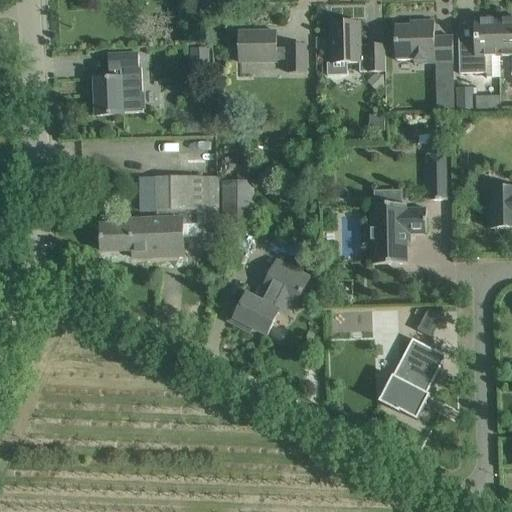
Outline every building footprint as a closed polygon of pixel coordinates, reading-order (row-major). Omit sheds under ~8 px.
[(486,58),(499,58),(498,20),(476,21),(477,45),(459,46),(460,66),(460,75),(487,75),(486,58)] [(511,20),(498,20),(499,58),(511,57),(511,20)] [(454,64),(454,58),(453,38),(435,38),(435,22),(411,23),(411,27),(396,27),(397,47),(397,62),(415,61),(415,65),(454,64)] [(386,74),(386,66),(386,46),(361,47),(361,24),(331,24),(332,44),(332,65),(329,65),(329,77),(349,77),(348,65),(359,65),(360,74),(386,74)] [(307,74),(307,66),(306,46),(288,46),(288,49),(277,49),(277,32),(240,33),(240,53),(240,64),(276,62),(276,61),(288,61),(288,74),(307,74)] [(210,49),(197,49),(198,74),(211,74),(210,49)] [(140,55),(109,55),(110,72),(111,72),(111,80),(95,80),(97,117),(126,116),(126,114),(144,113),(143,111),(146,111),(146,94),(143,94),(142,69),(140,69),(140,55)] [(474,95),(458,95),(458,111),(475,110),(474,95)] [(488,97),(477,98),(477,111),(488,110),(488,97)] [(446,156),(429,156),(429,201),(447,201),(446,156)] [(217,179),(141,181),(142,214),(158,214),(158,217),(148,218),(148,223),(134,223),(134,221),(117,222),(117,226),(102,227),(103,252),(133,251),(134,260),(186,258),(185,239),(198,238),(198,241),(219,241),(217,179)] [(254,225),(253,183),(224,183),(224,226),(254,225)] [(511,189),(490,190),(490,230),(511,229),(511,189)] [(407,210),(407,206),(371,206),(371,228),(368,228),(365,231),(366,242),(368,245),(372,245),(373,266),(408,265),(407,235),(428,235),(427,209),(407,210)] [(277,319),(280,312),(289,317),(294,309),(295,310),(312,280),(280,262),(268,287),(271,288),(263,303),(248,296),(241,309),(237,307),(229,322),(250,333),(252,329),(268,337),(277,319)] [(428,313),(418,331),(432,338),(445,313),(445,312),(428,313)] [(349,322),(348,381),(380,382),(381,323),(349,322)] [(412,343),(380,404),(401,414),(402,413),(418,422),(432,396),(428,395),(430,391),(448,358),(445,356),(414,340),(412,343)]
